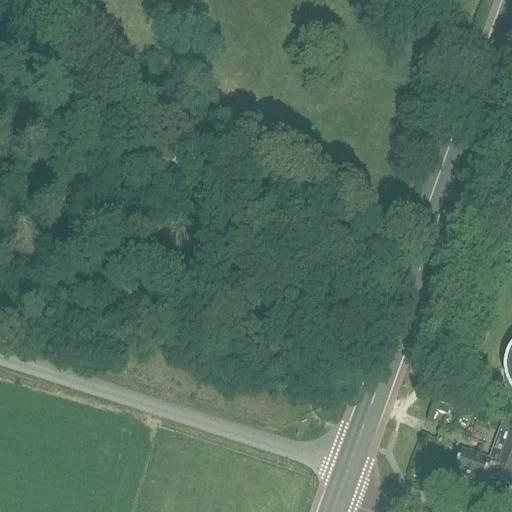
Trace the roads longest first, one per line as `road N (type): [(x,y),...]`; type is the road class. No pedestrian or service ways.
road 1 (secondary): [(347,468),(511,10)]
road 2 (track): [(0,26),(339,280)]
road 3 (unclassified): [(347,468),(0,357)]
